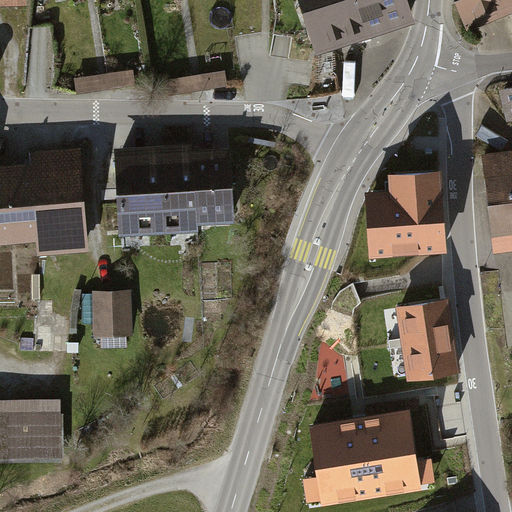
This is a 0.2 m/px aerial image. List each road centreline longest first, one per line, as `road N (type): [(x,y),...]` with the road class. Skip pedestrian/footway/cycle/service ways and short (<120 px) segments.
road 1 (residential): [(455,69),(468,296),(499,511)]
road 2 (tertiary): [(232,511),(308,259),(356,159)]
road 3 (tertiary): [(356,159),(271,117),(0,108)]
road 4 (track): [(88,511),(188,479),(240,486)]
